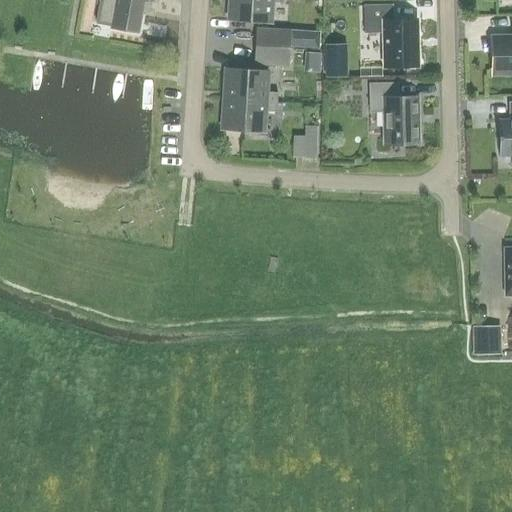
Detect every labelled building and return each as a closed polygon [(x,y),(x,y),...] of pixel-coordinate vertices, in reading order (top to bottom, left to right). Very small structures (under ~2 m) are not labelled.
[(139,0),(100,0),(97,24),(113,27),(112,27),(138,32),(143,1),(139,0)] [(283,3),(283,0),(231,0),(230,18),(270,20),(271,3),(283,3)] [(393,21),(393,5),(364,6),(365,34),(384,33),(385,68),(418,67),(417,20),(393,21)] [(256,28),(255,47),(290,49),(290,47),(291,30),(256,28)] [(291,30),(290,47),(319,49),(320,32),(291,30)] [(494,74),(511,73),(511,38),(493,39),(494,74)] [(255,47),(255,66),(289,68),(290,49),(255,47)] [(344,60),(326,60),(326,76),(344,76),(344,60)] [(225,91),(225,100),(277,103),(278,93),(266,93),(267,75),(227,72),(225,91)] [(398,98),(398,84),(370,84),(371,112),(384,112),(384,145),(419,144),(418,98),(398,98)] [(224,109),(223,127),(264,130),(265,112),(277,113),(277,103),(225,100),(224,109)] [(511,104),(511,105),(511,121),(500,121),(500,120),(499,120),(500,157),(501,157),(501,156),(511,156),(511,162),(511,161),(511,104)] [(294,136),(293,158),(305,158),(318,158),(318,126),(305,126),(305,137),(294,136)] [(474,327),(474,354),(502,354),(501,326),(474,327)]
